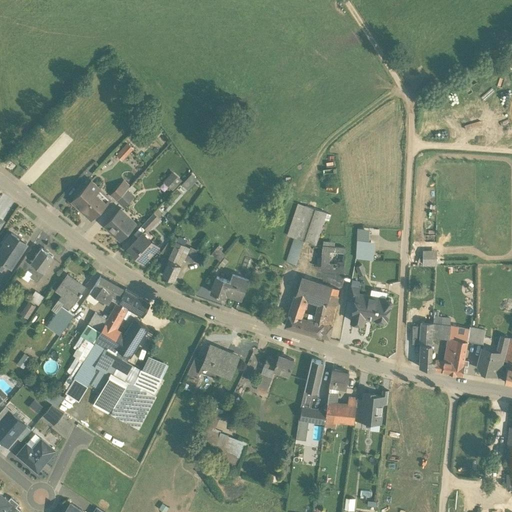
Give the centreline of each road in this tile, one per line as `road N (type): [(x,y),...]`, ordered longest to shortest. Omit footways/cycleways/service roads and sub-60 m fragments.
road 1 (residential): [(457,383),(365,363),(167,295),(0,179)]
road 2 (track): [(407,251),(413,107),(346,0)]
road 3 (residential): [(457,383),(442,511)]
